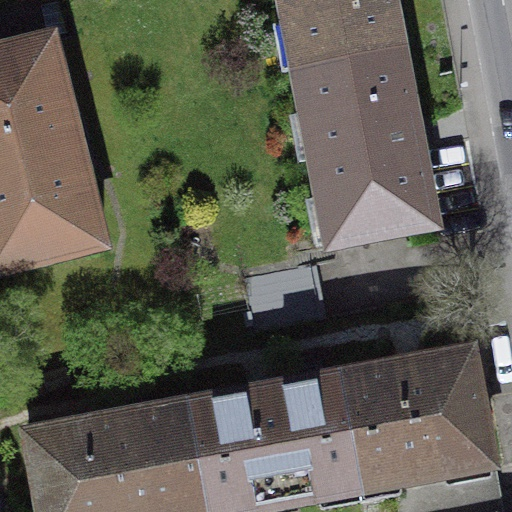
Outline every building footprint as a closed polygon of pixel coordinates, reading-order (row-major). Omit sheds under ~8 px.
[(283,0),(299,77),(406,56),(395,0),(283,0)] [(50,41),(0,54),(0,271),(102,246),(50,41)] [(442,239),(406,56),(299,77),(335,260),(442,239)] [(304,270),(247,282),(257,328),(315,316),(304,270)] [(501,511),(474,359),(343,382),(363,497),(398,491),(401,511),(501,511)] [(343,382),(190,409),(208,511),(277,511),(363,497),(343,382)] [(208,511),(190,409),(25,437),(38,511),(208,511)]
